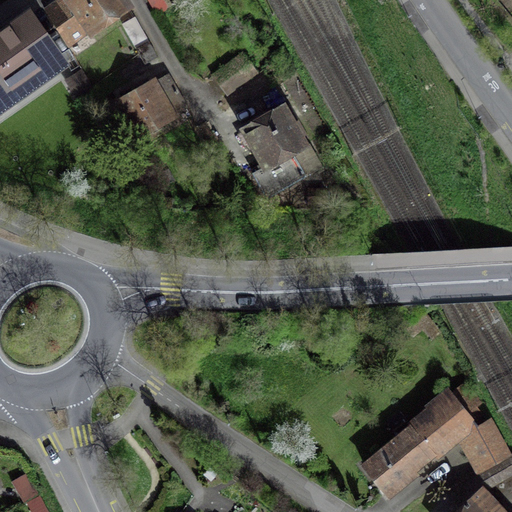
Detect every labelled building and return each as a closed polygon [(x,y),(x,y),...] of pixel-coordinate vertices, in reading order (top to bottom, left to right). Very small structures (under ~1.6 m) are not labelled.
[(127,0),(76,0),(0,50),(0,95),(12,114),(20,108),(23,112),(77,76),(73,71),(86,62),(79,51),(101,36),(109,49),(145,25),(127,0)] [(201,122),(172,78),(127,107),(156,151),(201,122)] [(312,170),(285,123),(255,140),(281,187),(312,170)] [(511,470),(511,467),(458,388),(373,465),(397,491),(443,442),(484,490),(463,511),(504,511),(488,494),(511,470)] [(0,508),(8,505),(0,486),(0,508)]
